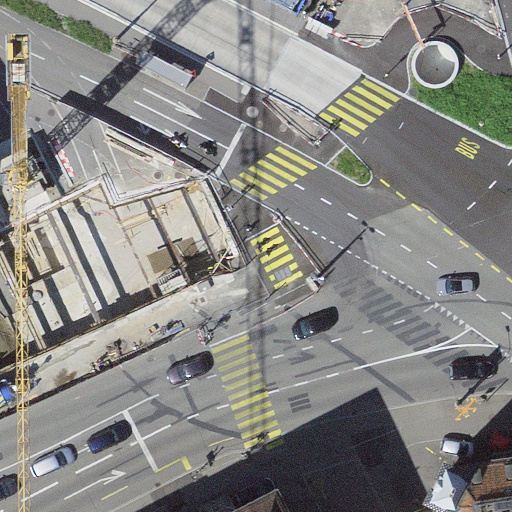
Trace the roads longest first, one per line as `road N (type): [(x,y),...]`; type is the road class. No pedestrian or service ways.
road 1 (secondary): [(0,497),(271,365)]
road 2 (secondary): [(271,365),(511,271)]
road 3 (secondary): [(220,296),(0,411)]
road 4 (secondary): [(139,122),(273,172),(356,215)]
road 5 (secondary): [(139,122),(195,262),(220,296)]
road 6 (residential): [(271,365),(352,511)]
road 7 (secondary): [(511,252),(478,241),(418,239),(356,215)]
road 8 (secondary): [(356,215),(220,296)]
road 9 (secondary): [(0,60),(139,122)]
